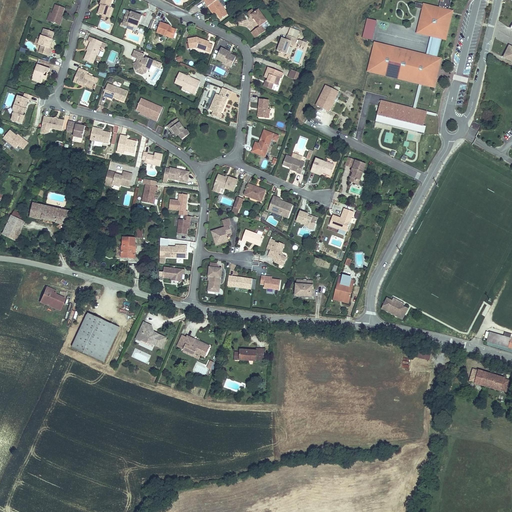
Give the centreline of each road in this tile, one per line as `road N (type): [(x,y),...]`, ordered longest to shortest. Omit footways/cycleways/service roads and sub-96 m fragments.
road 1 (residential): [(199,173),(142,130),(61,103),(57,89),(84,0)]
road 2 (residential): [(157,0),(232,37),(247,53),(233,157)]
road 3 (unclassified): [(0,258),(191,307)]
road 4 (unclassified): [(191,307),(368,326)]
road 5 (residential): [(368,326),(373,284),(428,179)]
road 6 (unclassified): [(368,326),(511,361)]
road 7 (residential): [(462,121),(497,0)]
road 8 (residential): [(320,125),(428,179)]
